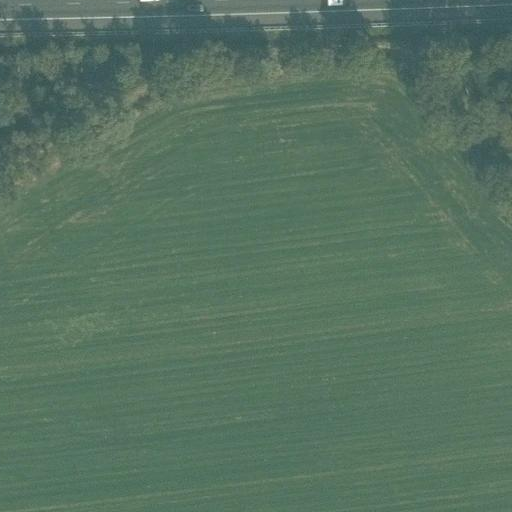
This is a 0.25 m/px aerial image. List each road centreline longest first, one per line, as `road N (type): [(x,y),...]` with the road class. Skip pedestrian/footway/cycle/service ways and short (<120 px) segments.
road 1 (track): [(0,172),(194,54),(393,49),(511,180)]
road 2 (motorway): [(0,6),(348,0)]
